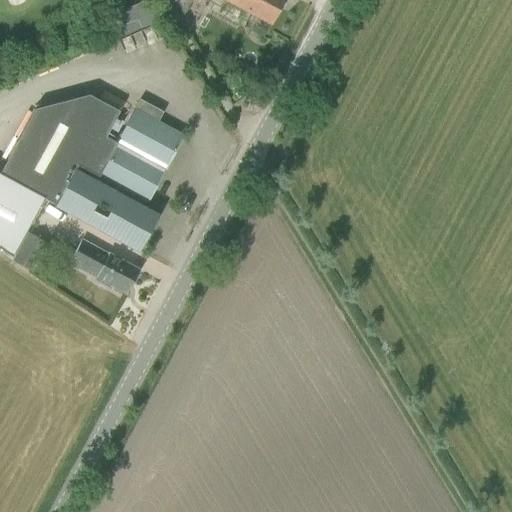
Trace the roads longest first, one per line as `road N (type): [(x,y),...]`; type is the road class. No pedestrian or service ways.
road 1 (unclassified): [(62,511),(338,0)]
road 2 (track): [(469,511),(254,156)]
